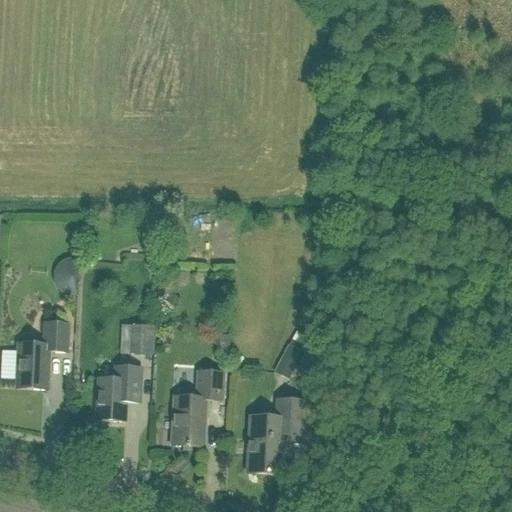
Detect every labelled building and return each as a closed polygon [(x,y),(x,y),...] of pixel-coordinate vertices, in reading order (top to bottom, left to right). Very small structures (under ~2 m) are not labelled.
[(69,327),(45,326),(44,348),(19,347),(17,391),(48,393),(50,355),(68,355),(69,327)] [(130,329),(129,356),(153,357),(154,330),(130,329)] [(288,346),(273,374),(288,382),(296,366),(300,368),(306,355),(301,353),(304,347),(292,341),(289,347),(288,346)] [(142,371),(115,370),(115,382),(99,381),(97,424),(126,425),(127,399),(141,400),(142,371)] [(223,405),(224,377),(199,376),(198,403),(174,402),(172,449),(204,450),(206,405),(223,405)] [(302,439),(304,404),(277,402),(276,420),(249,419),(246,476),(282,478),(283,457),(282,457),(282,448),(284,448),(285,432),(301,433),(301,439),(302,439)]
